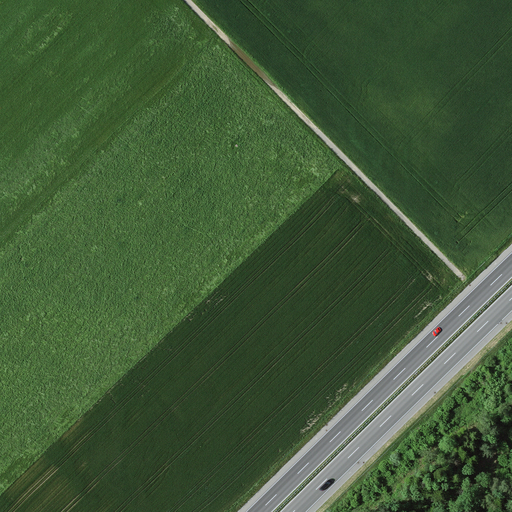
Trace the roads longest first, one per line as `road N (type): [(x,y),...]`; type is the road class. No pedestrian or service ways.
road 1 (track): [(187,0),(461,276)]
road 2 (motorway): [(511,264),(258,511)]
road 3 (motorway): [(293,511),(511,298)]
